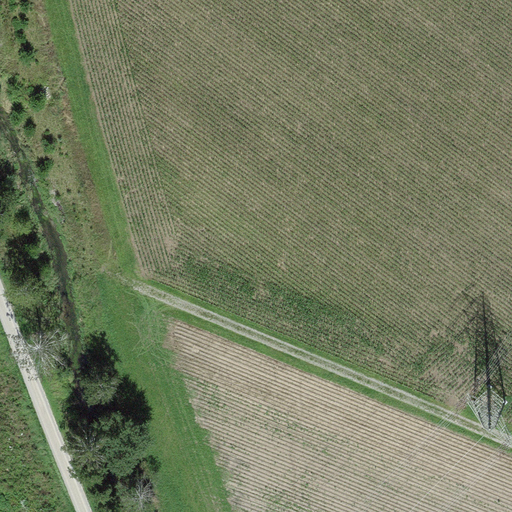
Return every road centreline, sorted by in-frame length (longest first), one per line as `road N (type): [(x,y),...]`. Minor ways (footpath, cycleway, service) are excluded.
road 1 (track): [(511,439),(147,291),(110,266),(82,237),(50,176),(27,109),(7,0)]
road 2 (track): [(0,314),(81,511)]
